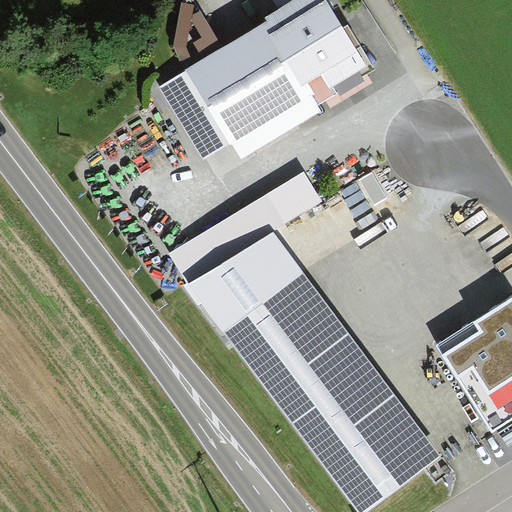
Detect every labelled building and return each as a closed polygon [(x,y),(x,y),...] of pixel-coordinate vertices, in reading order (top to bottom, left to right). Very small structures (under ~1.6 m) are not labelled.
[(187,68),(162,84),(203,151),(229,136),(239,153),(324,102),(320,94),(369,65),(329,0),(286,0),(183,62),(187,68)] [(182,46),(208,46),(209,18),(182,18),(182,46)] [(302,167),(168,250),(188,282),(322,199),(302,167)] [(354,180),(364,214),(386,207),(376,173),(354,180)] [(306,263),(224,323),(360,507),(443,447),(306,263)] [(511,413),(511,286),(433,337),(491,427),(511,413)]
